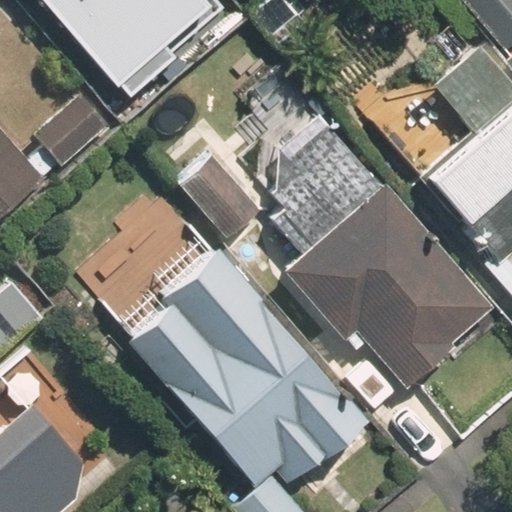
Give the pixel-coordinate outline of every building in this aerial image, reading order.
[(32,0),(95,70),(174,0),(32,0)] [(511,0),(447,0),(493,51),(486,57),(511,85),(511,0)] [(453,133),(396,184),(511,312),(511,95),(462,41),(411,86),(453,133)] [(64,96),(18,138),(48,171),(94,128),(64,96)] [(476,305),(313,121),(244,182),(268,209),(254,221),(281,253),(261,271),(319,336),(310,344),(394,440),(429,408),(398,373),(476,305)] [(0,208),(32,181),(0,143),(0,208)] [(195,148),(161,176),(215,241),(249,212),(195,148)] [(209,506),(214,511),(292,511),(263,480),(282,463),(292,474),(353,418),(196,248),(186,257),(173,243),(97,314),(117,336),(104,349),(231,486),(209,506)] [(2,278),(0,280),(0,350),(37,315),(2,278)] [(0,511),(28,511),(66,478),(0,405),(0,511)]
